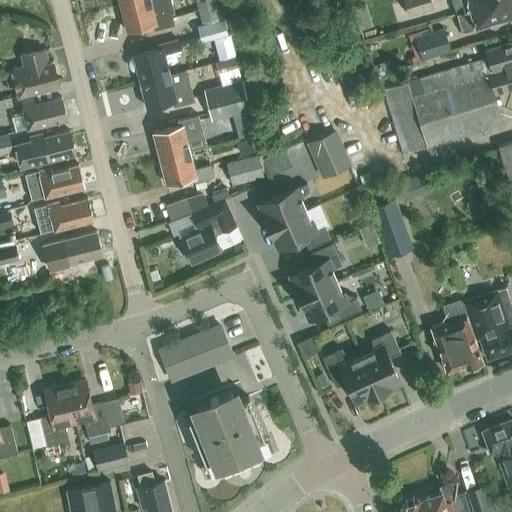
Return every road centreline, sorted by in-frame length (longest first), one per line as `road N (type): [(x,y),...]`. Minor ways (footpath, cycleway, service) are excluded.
road 1 (residential): [(143,324),(57,0)]
road 2 (residential): [(324,468),(245,285),(143,324)]
road 3 (residential): [(190,511),(133,327)]
road 4 (tertiary): [(511,382),(346,458)]
road 5 (residential): [(0,360),(133,327)]
